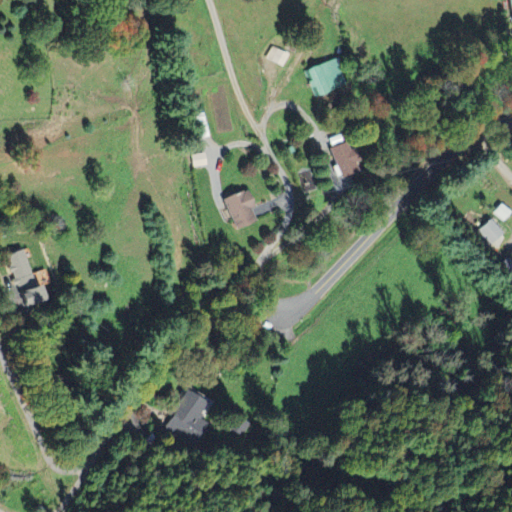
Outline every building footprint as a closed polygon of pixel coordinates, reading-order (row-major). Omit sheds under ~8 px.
[(286,53),(271,46),(265,59),(280,66),(286,53)] [(313,95),(343,84),(333,58),(304,69),(313,95)] [(250,221),(245,207),(254,204),(248,188),(220,197),(231,228),(250,221)] [(502,233),(490,218),(476,229),(489,244),(502,233)] [(2,255),(17,305),(36,300),(21,249),(2,255)] [(193,442),(202,425),(196,421),(207,399),(185,387),(164,427),(193,442)]
